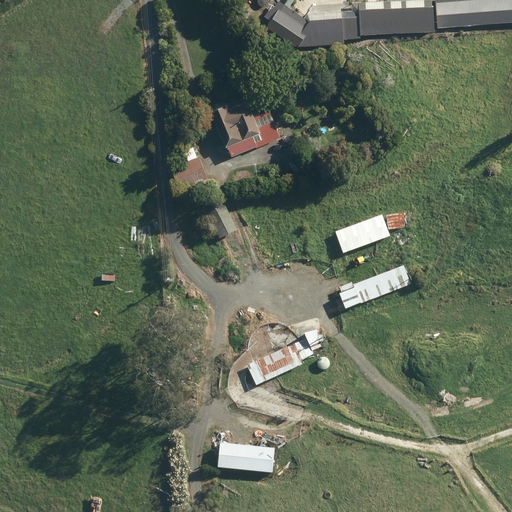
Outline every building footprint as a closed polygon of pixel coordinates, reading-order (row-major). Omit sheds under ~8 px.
[(349,28),(421,23),(420,0),(394,0),(347,3),(349,28)] [(511,0),(420,0),(421,23),(511,17),(511,0)] [(333,38),(331,13),(296,15),(284,41),(333,38)] [(234,90),(197,105),(216,151),(267,130),(256,105),(243,111),(234,90)] [(182,189),(208,177),(194,146),(184,151),(188,162),(173,169),(182,189)] [(219,231),(205,201),(188,209),(202,239),(219,231)] [(406,213),(388,215),(390,231),(408,228),(406,213)] [(348,256),(392,237),(382,214),(333,235),(341,254),(346,252),(348,256)] [(414,284),(407,266),(344,292),(351,310),(414,284)] [(259,388),(304,365),(302,362),(315,355),(313,352),(328,345),(321,332),(249,368),(259,388)] [(263,442),(262,448),(224,444),(222,470),(274,475),(277,450),(268,449),(269,443),(263,442)]
